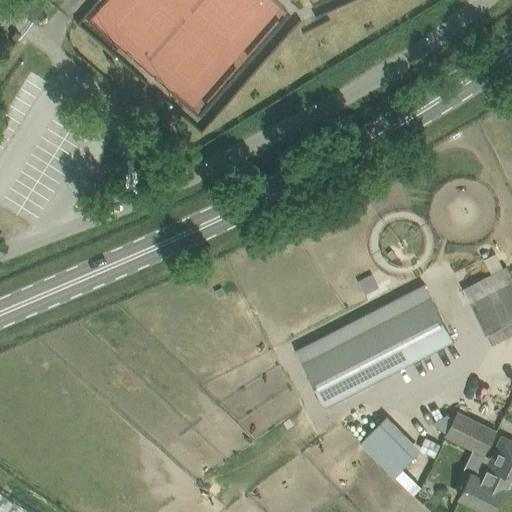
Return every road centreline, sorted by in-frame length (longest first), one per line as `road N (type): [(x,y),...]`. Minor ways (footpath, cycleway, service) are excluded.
road 1 (secondary): [(0,311),(226,214),(377,137),(511,52)]
road 2 (unclassified): [(488,0),(290,120),(0,254)]
